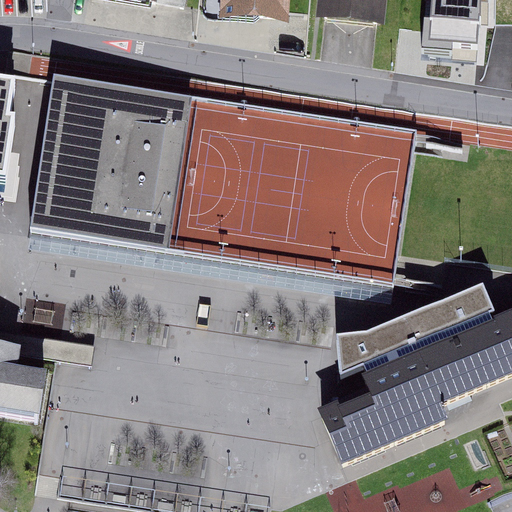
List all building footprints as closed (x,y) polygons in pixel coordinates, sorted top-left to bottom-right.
[(187,0),(99,0),(98,6),(185,19),(187,0)] [(304,0),(232,0),(230,20),(300,30),(304,0)] [(396,0),(324,0),(320,34),(390,44),(396,0)] [(487,42),(493,0),(429,0),(425,32),(487,42)] [(0,155),(10,157),(15,125),(10,125),(15,89),(0,87),(0,155)] [(39,254),(180,275),(204,112),(62,92),(39,254)] [(322,418),(343,468),(445,425),(439,410),(511,379),(511,319),(493,328),(490,321),(495,319),(483,292),(365,342),(336,344),(340,385),(364,374),(366,381),(364,382),(370,397),(322,418)] [(39,305),(40,332),(63,332),(63,305),(39,305)] [(41,334),(39,356),(94,360),(95,338),(41,334)] [(0,353),(0,418),(38,424),(44,381),(14,376),(17,356),(0,353)]
